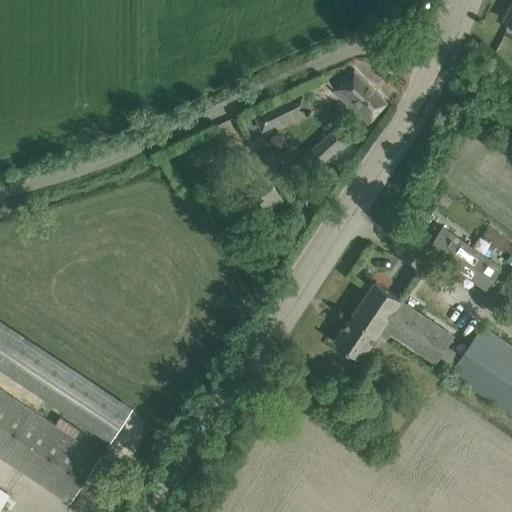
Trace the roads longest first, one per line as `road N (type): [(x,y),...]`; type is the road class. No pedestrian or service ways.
road 1 (unclassified): [(141,511),(428,64)]
road 2 (unclassified): [(428,64),(388,48),(338,56),(0,194)]
